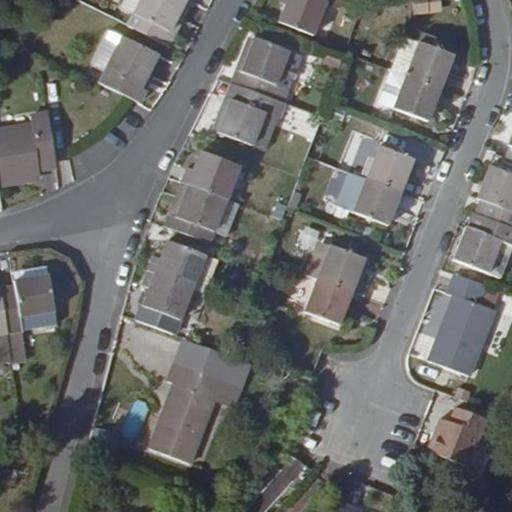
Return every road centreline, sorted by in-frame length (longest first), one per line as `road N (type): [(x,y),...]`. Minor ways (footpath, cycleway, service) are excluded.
road 1 (residential): [(349,466),(494,77),(495,23),(486,0)]
road 2 (residential): [(111,193),(108,285),(47,511)]
road 3 (residential): [(231,0),(168,128),(111,193)]
